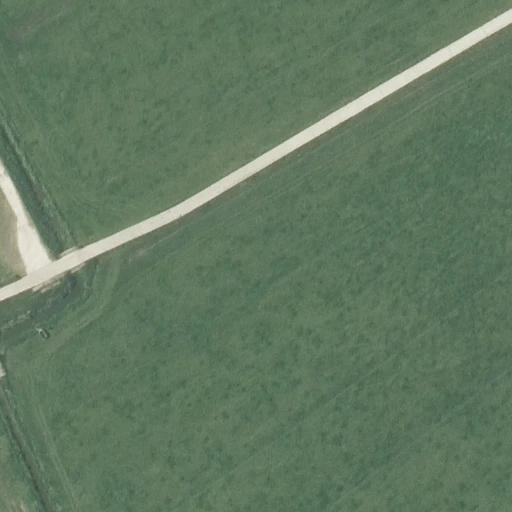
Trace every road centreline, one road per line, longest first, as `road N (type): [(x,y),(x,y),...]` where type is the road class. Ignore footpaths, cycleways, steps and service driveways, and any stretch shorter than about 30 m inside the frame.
road 1 (track): [(41,277),(177,214),(511,21)]
road 2 (track): [(167,406),(511,430)]
road 3 (track): [(167,406),(0,376)]
road 4 (track): [(0,295),(41,277),(0,175)]
